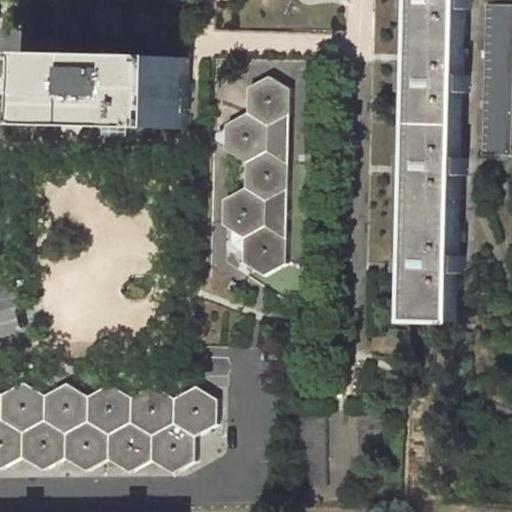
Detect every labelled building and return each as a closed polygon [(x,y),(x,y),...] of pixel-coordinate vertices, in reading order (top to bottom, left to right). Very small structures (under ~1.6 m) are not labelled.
[(464,322),(470,0),(422,0),(416,321),(464,322)] [(511,153),(511,0),(488,0),(486,153),(511,153)] [(18,119),(189,123),(190,57),(19,53),(18,119)] [(271,151),(272,124),(294,111),(295,88),(274,75),(252,87),(252,110),(228,123),(227,146),(249,163),(271,151)] [(292,164),(294,111),(272,124),(271,151),(292,164)] [(291,264),(292,193),(292,164),(271,151),(249,163),(249,188),(227,200),(226,225),(247,239),(247,263),(269,277),(291,264)] [(91,471),(113,459),(135,472),(157,460),(178,472),(199,460),(200,435),(224,422),(225,399),(202,386),(182,398),(159,384),(137,397),(115,384),(94,396),(72,383),(50,395),(28,382),(7,394),(0,390),(0,467),(5,470),(27,458),(48,471),(70,459),(91,471)] [(359,421),(359,476),(388,476),(389,421),(359,421)]
